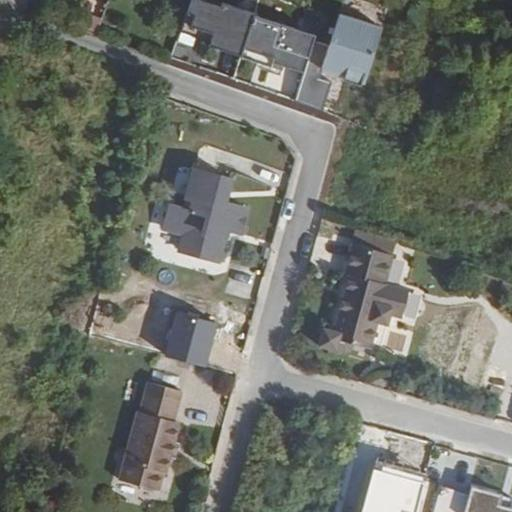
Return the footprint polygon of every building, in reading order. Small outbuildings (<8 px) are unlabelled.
[(191,0),(182,26),(206,34),(205,38),(242,49),(254,5),(234,0),(191,0)] [(254,6),(242,49),(274,57),(275,53),(306,63),(315,36),(318,26),(254,6)] [(306,63),(296,98),(324,108),(334,79),(322,75),(327,61),(365,72),(366,69),(369,69),(383,24),(340,11),(331,41),(315,36),(306,63)] [(178,255),(211,263),(217,239),(212,238),(214,229),(238,236),(244,212),(221,206),(227,183),(191,174),(184,202),(191,203),(189,213),(169,208),(163,233),(183,238),(178,255)] [(191,203),(184,202),(182,211),(189,213),(191,203)] [(365,243),(394,249),(396,239),(367,233),(365,243)] [(337,356),(343,353),(344,347),(363,352),(370,325),(380,328),(383,318),(390,320),(397,293),(378,288),(385,259),(344,248),(336,278),(341,280),(326,336),(316,333),(311,349),(337,356)] [(167,424),(175,394),(138,384),(130,414),(128,414),(110,482),(152,493),(157,475),(160,475),(164,459),(168,445),(173,426),(167,424)] [(439,483),(430,511),(511,511),(511,506),(508,506),(510,496),(470,484),(468,491),(439,483)]
